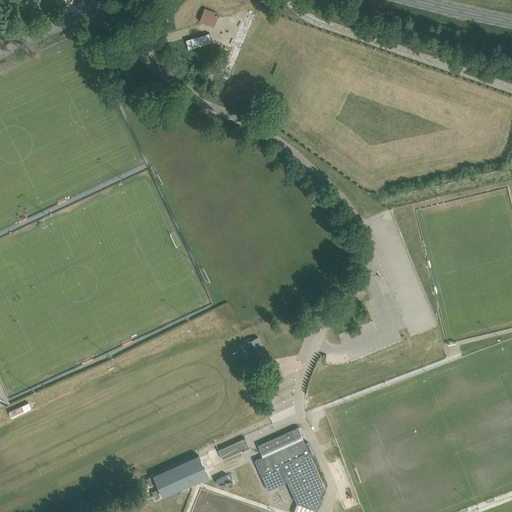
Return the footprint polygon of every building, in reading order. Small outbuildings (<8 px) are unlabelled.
[(205,9),(200,21),(215,27),(218,18),(213,16),(214,13),(205,9)] [(258,338),(246,343),(249,350),(248,350),(250,355),(251,355),(254,362),(266,357),(258,338)] [(16,419),(24,413),(20,408),(12,414),(16,419)] [(298,427),(257,446),(261,453),(301,435),(298,427)] [(249,448),(245,440),(219,452),(222,460),(249,448)] [(299,446),(297,441),(254,461),(266,486),(289,476),(300,501),(319,508),(326,490),(305,443),(299,446)] [(198,454),(153,476),(163,497),(209,476),(198,454)] [(347,510),(358,505),(354,495),(343,500),(347,510)]
